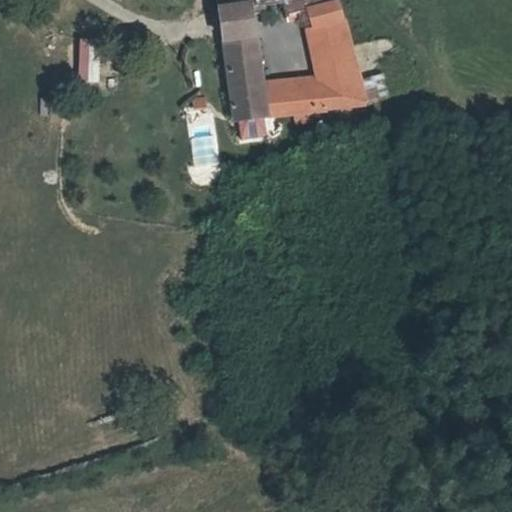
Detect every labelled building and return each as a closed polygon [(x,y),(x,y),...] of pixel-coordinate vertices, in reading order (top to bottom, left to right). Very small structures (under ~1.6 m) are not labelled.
[(308,19),(343,16),(338,0),(324,0),(304,2),(308,19)] [(223,37),(255,32),(250,4),(218,8),(223,37)] [(223,40),(230,84),(236,117),(327,108),(322,90),(265,93),(255,32),(223,37),(223,40)] [(90,80),(95,40),(80,38),(74,78),(90,80)] [(230,84),(223,40),(211,42),(211,50),(218,84),(230,84)]
